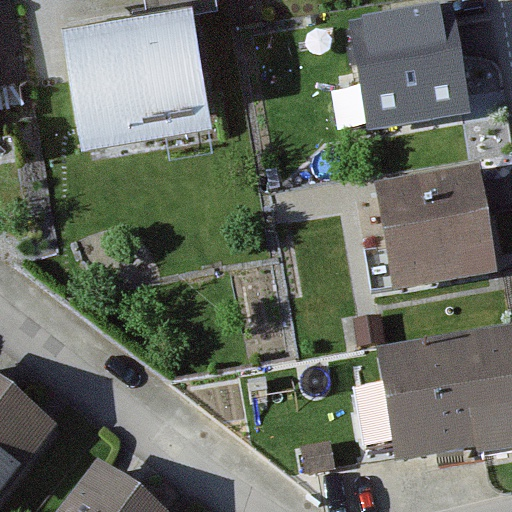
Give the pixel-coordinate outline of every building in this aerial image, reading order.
[(201,6),(69,27),(88,147),(220,126),(201,6)] [(356,41),(372,143),(477,126),(461,24),(356,41)] [(381,200),(397,297),(501,281),(486,183),(381,200)] [(511,337),(387,357),(403,464),(511,447),(511,337)] [(0,511),(3,511),(64,432),(0,384),(0,511)] [(68,511),(164,511),(102,467),(68,511)]
